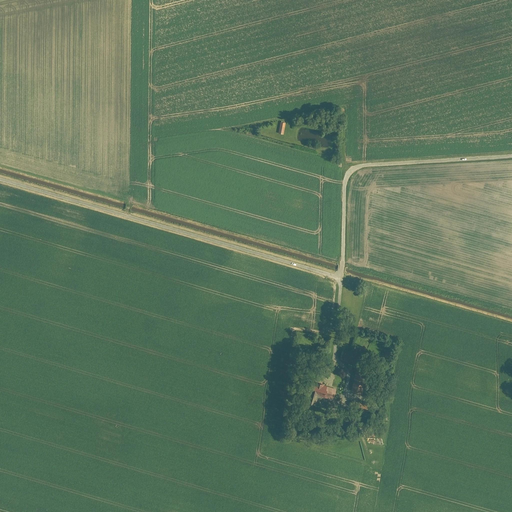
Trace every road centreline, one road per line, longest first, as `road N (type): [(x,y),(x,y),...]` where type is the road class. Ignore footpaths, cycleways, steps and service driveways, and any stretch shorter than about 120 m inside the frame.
road 1 (residential): [(335,276),(0,179)]
road 2 (unclassified): [(511,155),(354,166),(335,276)]
